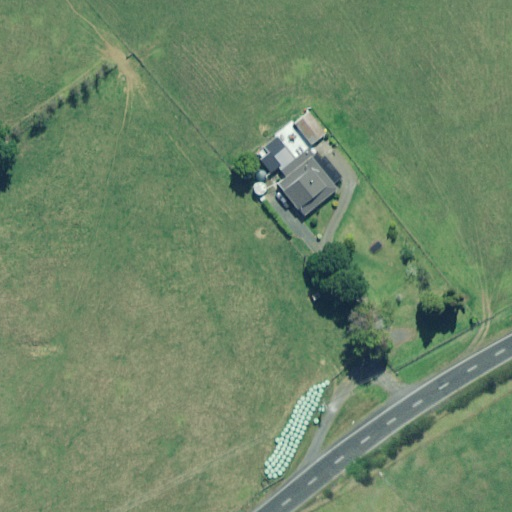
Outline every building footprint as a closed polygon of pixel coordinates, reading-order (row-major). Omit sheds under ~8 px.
[(326,133),(308,112),(293,124),(311,145),(326,133)] [(313,161),(333,185),(347,173),(326,150),(313,161)] [(333,185),(313,161),(305,151),(281,172),(285,177),(276,185),(304,218),(336,189),(333,185)] [(267,186),(254,181),(250,193),(262,197),(267,186)] [(285,204),(275,189),(267,194),(278,209),(285,204)]
